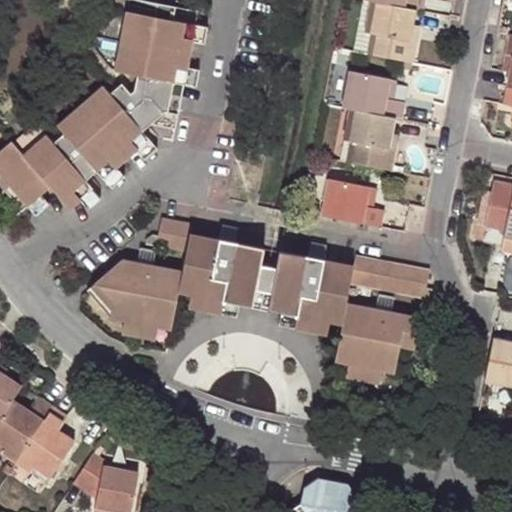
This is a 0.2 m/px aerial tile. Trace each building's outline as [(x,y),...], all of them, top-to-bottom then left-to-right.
[(188,66),(193,40),(196,23),(199,9),(162,2),(162,0),(137,0),(135,11),(125,9),(113,69),(136,74),(133,88),(130,91),(121,81),(109,91),(102,84),(56,123),(63,131),(52,140),(45,132),(21,153),(9,139),(0,146),(0,175),(8,185),(3,189),(0,191),(0,194),(16,213),(27,204),(41,192),(50,185),(68,206),(79,197),(92,186),(85,179),(96,169),(103,177),(116,166),(136,149),(149,138),(142,129),(154,119),(165,110),(178,113),(185,83),(188,66)] [(368,0),(362,0),(352,49),(367,51),(371,32),(363,31),(369,0),(368,0)] [(416,40),(408,39),(411,25),(414,9),(369,0),(363,31),(371,32),(367,51),(366,53),(412,62),(416,40)] [(368,0),(369,0),(414,9),(421,10),(423,0),(368,0)] [(196,23),(193,40),(205,42),(208,25),(196,23)] [(411,25),(408,39),(416,40),(418,26),(411,25)] [(505,56),(502,71),(509,72),(511,58),(505,56)] [(188,66),(185,83),(196,85),(200,68),(188,66)] [(349,70),(341,107),(349,108),(393,117),(400,118),(404,101),(392,99),(385,98),(389,78),(349,70)] [(392,99),(396,80),(389,78),(385,98),(392,99)] [(390,134),(393,117),(349,108),(343,139),(350,141),(346,162),(391,170),(395,149),(387,147),(390,134)] [(154,119),(167,123),(178,113),(165,110),(154,119)] [(387,147),(395,149),(397,136),(390,134),(387,147)] [(144,158),(157,147),(149,138),(136,149),(144,158)] [(116,166),(103,177),(111,187),(124,175),(116,166)] [(329,173),(321,215),(380,226),(383,209),(372,207),(364,205),(369,181),(329,173)] [(0,175),(0,185),(3,189),(8,185),(0,175)] [(372,207),(376,183),(369,181),(364,205),(372,207)] [(511,237),(511,184),(494,181),(487,219),(485,225),(506,229),(504,236),(511,237)] [(92,186),(79,197),(87,207),(100,196),(92,186)] [(35,214),(49,202),(41,192),(27,204),(35,214)] [(252,306),(260,264),(263,247),(233,241),(218,238),(188,232),(190,222),(160,216),(157,233),(150,232),(144,237),(142,242),(183,251),(179,270),(152,265),(135,262),(134,262),(121,259),(95,282),(114,304),(111,316),(125,320),(141,323),(158,326),(169,329),(177,291),(191,294),(206,297),(222,300),(238,303),(252,306)] [(483,239),(485,225),(487,219),(479,217),(475,237),(483,239)] [(236,226),(221,223),(218,238),(233,241),(236,226)] [(502,251),(511,252),(511,237),(504,236),(502,251)] [(326,243),(310,240),(308,256),(323,259),(326,243)] [(154,251),(138,247),(135,262),(152,265),(154,251)] [(308,256),(279,250),(275,267),(267,309),(280,312),(296,315),(312,318),(328,321),(340,323),(333,360),(350,363),(367,367),(382,370),(395,373),(401,348),(415,350),(421,318),(392,312),(377,309),(347,303),(351,283),(436,301),(437,297),(433,289),(427,288),(431,270),(356,255),(354,265),(323,259),(308,256)] [(252,306),(267,309),(275,267),(260,264),(252,306)] [(95,282),(87,289),(111,316),(114,304),(95,282)] [(191,294),(188,306),(204,309),(206,297),(191,294)] [(395,298),(380,295),(377,309),(392,312),(395,298)] [(220,312),(222,300),(206,297),(204,309),(220,312)] [(235,315),(238,303),(222,300),(220,312),(235,315)] [(280,312),(278,324),(294,327),(296,315),(280,312)] [(296,315),(294,327),(310,330),(312,318),(296,315)] [(310,330),(325,333),(328,321),(312,318),(310,330)] [(141,323),(125,320),(122,331),(139,335),(141,323)] [(141,323),(139,335),(156,338),(158,326),(141,323)] [(511,342),(493,339),(485,382),(511,386),(511,342)] [(361,391),(363,379),(364,379),(367,367),(350,363),(347,376),(349,376),(346,388),(361,391)] [(379,382),(382,370),(367,367),(364,379),(379,382)] [(0,418),(13,399),(22,386),(5,374),(0,370),(0,418)] [(13,399),(0,418),(0,443),(6,447),(2,453),(16,462),(53,407),(39,398),(31,410),(29,413),(23,409),(25,406),(13,399)] [(34,466),(51,478),(76,441),(64,433),(62,435),(57,432),(59,429),(67,416),(53,407),(16,462),(31,472),(34,466)] [(477,424),(474,439),(508,445),(511,431),(477,424)] [(106,462),(93,453),(73,483),(96,498),(95,508),(111,511),(115,511),(131,511),(139,474),(105,466),(106,462)] [(31,472),(48,484),(51,478),(34,466),(31,472)] [(143,487),(161,490),(163,478),(158,469),(147,467),(143,487)] [(353,511),(356,500),(346,485),(316,479),(302,491),(299,505),(288,511),(353,511)]
